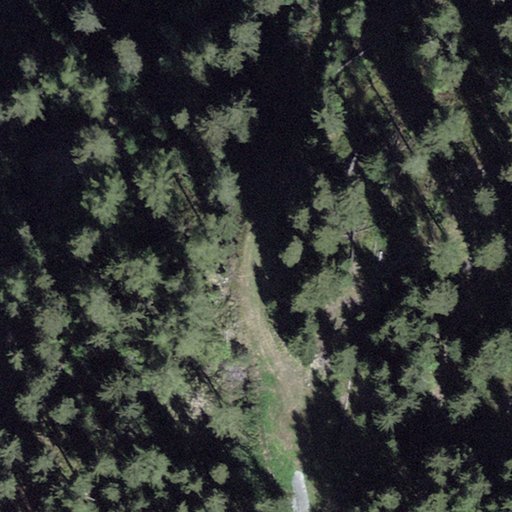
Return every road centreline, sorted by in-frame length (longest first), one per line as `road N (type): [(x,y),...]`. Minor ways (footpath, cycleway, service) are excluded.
road 1 (track): [(305,511),(247,252),(338,0)]
road 2 (track): [(406,511),(436,365),(511,227)]
